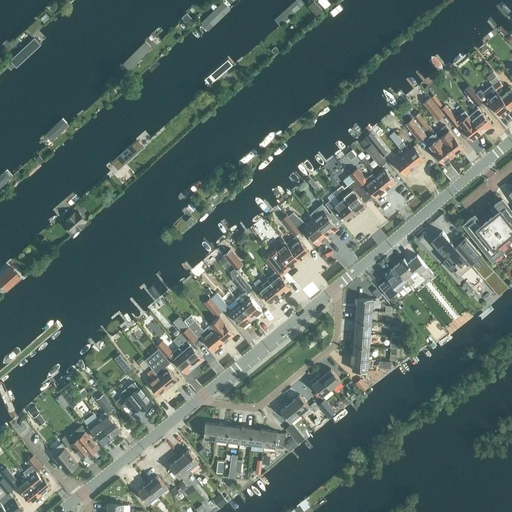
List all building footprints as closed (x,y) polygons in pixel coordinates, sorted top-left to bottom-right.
[(226,0),(200,24),(208,33),(235,8),(227,0),(226,0)] [(314,0),(310,4),(318,14),(323,10),(314,0)] [(328,12),(334,18),(344,8),(338,3),(328,12)] [(6,60),(15,70),(44,44),(35,34),(6,60)] [(125,64),(132,72),(155,50),(148,42),(125,64)] [(250,52),(246,56),(256,67),(260,63),(250,52)] [(217,69),(223,75),(240,61),(234,55),(217,69)] [(492,85),(499,80),(492,72),(486,77),(492,85)] [(497,91),(502,87),(498,82),(493,86),(497,91)] [(501,116),(510,109),(500,96),(500,95),(497,91),(493,86),(492,85),(482,92),(480,89),(475,93),(487,107),(490,104),(501,116)] [(464,90),(477,105),(482,101),(469,86),(464,90)] [(500,96),(510,109),(511,107),(511,89),(510,87),(500,95),(500,96)] [(430,97),(423,103),(437,120),(443,115),(430,97)] [(468,115),(481,132),(491,124),(481,111),(481,112),(478,107),(468,115)] [(448,111),(444,114),(454,126),(458,123),(462,127),(472,140),(481,132),(468,115),(465,112),(455,119),(448,111)] [(419,112),(414,115),(426,130),(428,128),(431,131),(433,130),(419,112)] [(39,138),(46,146),(70,125),(63,116),(39,138)] [(405,124),(418,142),(426,136),(412,119),(405,124)] [(445,125),(435,133),(452,155),(462,147),(445,125)] [(403,142),(394,131),(390,135),(398,145),(403,142)] [(442,163),(452,155),(435,133),(425,141),(442,163)] [(366,137),(359,142),(364,148),(371,143),(366,137)] [(383,156),(387,152),(376,137),(371,141),(383,156)] [(398,145),(404,153),(414,166),(424,158),(414,146),(409,149),(403,142),(398,145)] [(109,162),(116,169),(137,150),(130,143),(109,162)] [(385,161),(371,144),(365,149),(379,166),(385,161)] [(398,145),(385,155),(401,174),(403,172),(404,174),(414,166),(404,153),(398,145)] [(371,191),(375,197),(386,189),(376,176),(373,173),(366,178),(357,168),(350,174),(354,180),(367,195),(371,191)] [(6,169),(0,174),(0,186),(12,176),(6,169)] [(376,176),(386,189),(395,181),(385,169),(376,176)] [(230,173),(223,178),(228,184),(235,178),(230,173)] [(342,184),(337,188),(356,212),(366,205),(362,199),(367,195),(354,180),(345,187),(342,184)] [(326,203),(324,204),(338,220),(343,216),(347,220),(356,212),(337,188),(333,192),(328,196),(330,199),(326,203)] [(511,209),(511,210),(502,199),(499,201),(499,200),(493,204),(494,205),(492,207),(494,209),(489,213),(491,216),(482,223),(480,220),(479,221),(474,215),(472,217),(471,216),(466,221),(466,222),(464,223),(492,258),(501,250),(499,247),(511,236),(511,209)] [(321,207),(310,215),(314,219),(313,219),(327,236),(337,228),(334,223),(338,220),(324,204),(321,207)] [(70,226),(67,229),(71,233),(76,229),(77,229),(84,223),(84,222),(86,220),(78,211),(76,213),(75,212),(68,219),(68,220),(66,222),(70,226)] [(286,215),(299,231),(299,230),(301,233),(306,229),(318,244),(327,236),(313,219),(307,225),(292,212),(287,216),(287,215),(286,215)] [(299,231),(286,215),(281,219),(294,235),(299,231)] [(442,231),(432,240),(444,254),(441,257),(444,261),(445,260),(451,267),(458,275),(472,262),(481,255),(465,237),(455,245),(442,231)] [(286,242),(285,242),(298,259),(309,251),(296,235),(287,243),(286,242)] [(45,236),(38,241),(47,250),(53,245),(45,236)] [(270,251),(269,252),(284,271),(289,267),(291,266),(292,266),(295,264),(294,263),(298,259),(285,242),(277,248),(276,247),(270,252),(270,251)] [(223,255),(235,270),(242,264),(230,249),(223,255)] [(269,252),(265,255),(276,269),(266,278),(267,279),(280,295),(290,287),(280,275),(285,271),(284,271),(269,252)] [(405,257),(395,265),(405,277),(407,280),(408,281),(410,284),(415,280),(409,273),(417,267),(426,279),(434,273),(418,253),(408,261),(405,257)] [(230,265),(223,257),(219,261),(225,269),(230,265)] [(0,284),(7,291),(22,277),(11,265),(0,274),(0,284)] [(383,282),(379,285),(389,297),(404,285),(410,292),(415,289),(410,284),(408,281),(407,280),(405,277),(395,265),(386,273),(389,277),(383,282)] [(244,292),(235,298),(252,318),(261,310),(247,293),(252,288),(240,273),(233,279),(244,292)] [(267,279),(263,283),(259,278),(255,282),(271,302),(280,295),(267,279)] [(227,305),(216,292),(210,297),(223,312),(229,308),(227,305)] [(357,308),(373,309),(374,297),(358,296),(357,308)] [(210,297),(204,302),(216,316),(221,311),(210,297)] [(235,298),(227,305),(229,308),(230,309),(229,310),(242,326),(252,318),(235,298)] [(356,320),(372,321),(373,309),(357,308),(356,320)] [(219,316),(209,324),(224,341),(234,333),(223,320),(219,316)] [(201,334),(203,337),(214,349),(224,341),(209,324),(203,329),(195,319),(188,325),(197,337),(201,334)] [(356,332),(371,333),(372,321),(356,320),(356,332)] [(181,332),(173,339),(180,346),(182,349),(195,365),(203,358),(196,349),(199,347),(193,341),(197,337),(188,326),(181,332)] [(355,344),(370,345),(371,333),(356,332),(355,344)] [(163,340),(157,345),(169,359),(175,354),(163,340)] [(354,356),(369,357),(370,345),(355,344),(354,356)] [(195,365),(182,349),(180,346),(175,351),(180,356),(176,360),(187,372),(195,365)] [(151,363),(150,364),(153,368),(155,371),(168,387),(177,379),(167,367),(166,366),(171,361),(164,353),(163,355),(152,364),(151,363)] [(369,357),(354,356),(353,368),(368,369),(369,357)] [(139,363),(144,369),(150,365),(145,359),(139,363)] [(322,375),(332,387),(341,379),(331,367),(322,375)] [(168,387),(155,371),(153,368),(147,372),(153,379),(149,383),(159,394),(168,387)] [(332,387),(322,375),(312,383),(322,395),(332,387)] [(142,410),(152,402),(139,387),(134,382),(133,383),(132,382),(121,391),(122,392),(120,393),(125,399),(124,399),(133,411),(139,406),(142,410)] [(84,387),(79,391),(83,396),(88,393),(84,387)] [(66,388),(61,392),(66,399),(71,405),(72,406),(77,402),(66,388)] [(290,401),(300,413),(309,406),(310,405),(300,393),(290,401)] [(97,399),(107,413),(114,408),(103,394),(97,399)] [(336,410),(325,398),(319,403),(329,416),(336,410)] [(300,413),(290,401),(281,409),(291,421),(300,413)] [(310,405),(309,406),(314,412),(320,407),(315,401),(310,405)] [(35,405),(31,409),(35,414),(39,411),(35,405)] [(107,415),(104,412),(97,417),(112,437),(122,431),(109,413),(107,415)] [(40,425),(45,421),(39,413),(34,417),(40,425)] [(112,437),(97,417),(87,424),(97,437),(100,435),(105,442),(112,437)] [(217,439),(219,423),(206,422),(204,437),(217,439)] [(219,423),(217,439),(231,440),(233,425),(219,423)] [(65,435),(62,438),(71,450),(74,447),(81,455),(81,456),(87,452),(89,454),(98,447),(80,425),(66,437),(65,435)] [(233,425),(231,440),(244,442),(246,427),(233,425)] [(246,427),(244,442),(257,444),(259,428),(246,427)] [(259,428),(257,444),(270,445),(272,430),(259,428)] [(272,430),(270,445),(276,446),(284,447),(285,433),(278,432),(278,431),(272,430)] [(293,438),(286,444),(291,450),(298,444),(293,438)] [(65,448),(61,443),(51,451),(55,456),(54,457),(67,472),(78,463),(65,448)] [(202,444),(197,449),(201,454),(206,449),(202,444)] [(179,456),(189,468),(199,461),(189,449),(179,456)] [(25,473),(32,482),(31,482),(41,494),(51,485),(42,474),(41,474),(37,470),(42,466),(33,455),(28,460),(32,465),(23,471),(25,473)] [(189,468),(179,456),(170,464),(180,476),(189,468)] [(235,477),(236,472),(237,460),(231,459),(229,476),(235,477)] [(1,472),(4,476),(13,488),(17,485),(20,483),(17,480),(7,467),(1,472)] [(25,473),(17,480),(20,483),(17,485),(22,490),(31,501),(41,494),(31,482),(32,482),(25,473)] [(148,482),(158,494),(167,486),(157,474),(148,482)] [(4,476),(0,479),(0,485),(5,493),(0,497),(0,500),(9,511),(18,511),(23,508),(9,491),(13,488),(4,476)] [(183,480),(177,484),(181,489),(187,485),(183,480)] [(158,494),(148,482),(138,490),(148,502),(158,494)] [(175,487),(170,491),(174,496),(179,492),(175,487)] [(217,495),(212,499),(219,508),(224,504),(217,495)] [(0,511),(9,511),(0,500),(0,511)] [(107,511),(123,511),(124,503),(109,502),(107,511)]
